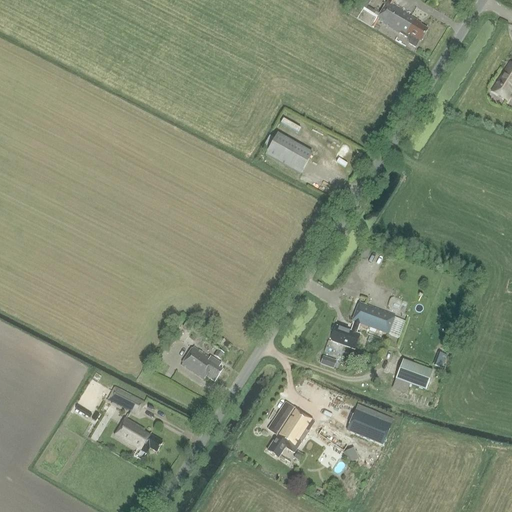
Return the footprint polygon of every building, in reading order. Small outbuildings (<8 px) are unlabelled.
[(409,15),(390,3),(387,1),(383,8),(384,8),(376,20),(407,39),(408,45),(415,49),(419,42),(420,43),(421,40),(422,40),(424,37),(424,36),(428,30),(416,23),(417,21),(408,16),(409,15)] [(508,102),(511,95),(511,63),(511,64),(493,92),(508,102)] [(312,154),(277,134),(274,140),(269,137),(261,150),(267,153),(265,156),(299,176),(312,154)] [(392,291),(384,312),(395,316),(402,295),(392,291)] [(337,327),(331,342),(354,351),(360,335),(356,334),(359,326),(370,330),(370,329),(375,330),(375,332),(386,336),(394,316),(359,303),(351,323),(353,324),(350,332),(337,327)] [(215,383),(223,371),(219,368),(221,365),(211,357),(210,359),(194,348),(182,367),(203,381),(206,377),(215,383)] [(214,357),(219,360),(224,354),(218,351),(214,357)] [(442,369),(447,356),(440,353),(435,366),(442,369)] [(330,359),(327,367),(333,370),(336,361),(330,359)] [(425,391),(433,372),(403,361),(395,380),(425,391)] [(144,403),(114,388),(107,401),(137,416),(144,403)] [(277,437),(267,452),(278,459),(285,448),(294,453),(297,448),(301,443),(302,444),(308,433),(314,423),(285,404),(267,430),(277,437)] [(355,411),(347,432),(382,446),(390,426),(355,411)] [(157,453),(163,443),(143,432),(144,431),(125,420),(116,436),(146,454),(150,449),(157,453)] [(325,422),(317,434),(354,457),(362,445),(325,422)] [(297,453),(294,458),(300,463),(304,457),(297,453)]
